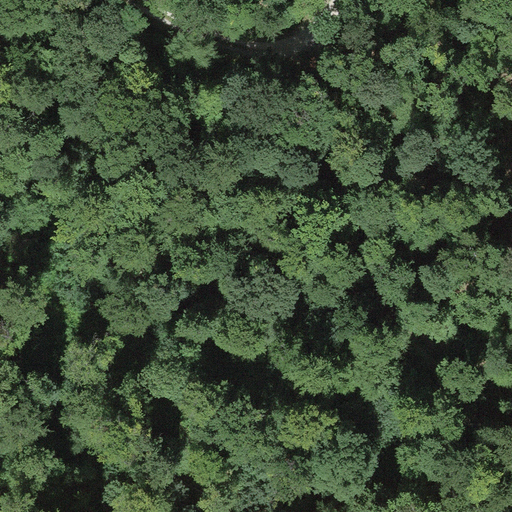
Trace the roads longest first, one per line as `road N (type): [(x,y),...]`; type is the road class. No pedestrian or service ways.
road 1 (track): [(290,31),(350,205),(511,475)]
road 2 (track): [(0,247),(64,320),(127,458)]
road 3 (track): [(333,0),(290,31),(246,33),(191,32),(127,0)]
